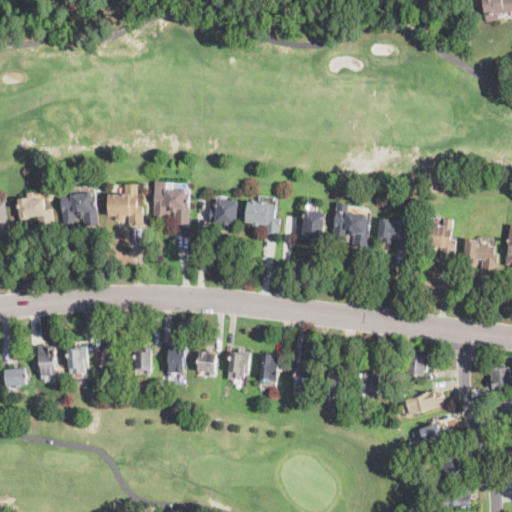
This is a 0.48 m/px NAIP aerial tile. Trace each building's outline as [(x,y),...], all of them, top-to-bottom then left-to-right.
[(511,0),(511,10),(499,11),(500,19),(486,20),(485,13),(482,13),(481,0),(511,0)] [(191,204),(190,211),(190,223),(175,223),(176,210),(168,210),(167,218),(154,217),(154,202),(155,188),(190,189),(191,190),(191,204)] [(97,199),(99,216),(100,224),(86,225),(85,214),(78,215),(78,219),(75,220),(75,223),(65,224),(62,200),(62,196),(97,192),(97,199)] [(137,204),(137,206),(143,206),(143,224),(130,225),(130,214),(125,214),(125,218),(115,218),(115,214),(110,214),(110,194),(110,193),(137,193),(137,204)] [(35,196),(35,199),(45,198),(46,209),(53,208),(55,228),(40,229),(39,216),(21,218),(19,197),(35,196)] [(0,198),(2,198),(2,201),(7,200),(11,229),(10,229),(11,237),(0,238),(0,198)] [(237,205),(237,215),(236,223),(211,222),(211,220),(212,206),(216,206),(217,199),(238,200),(237,205)] [(281,222),(279,236),(264,234),(265,224),(262,223),(261,228),(252,226),(253,222),(246,221),(248,200),(277,204),(276,217),(281,217),(281,222)] [(350,203),(349,205),(347,205),(347,212),(368,214),(367,218),(371,218),(368,247),(354,245),(355,233),(347,232),(346,241),(333,239),(337,202),(350,203)] [(325,216),(324,226),(322,241),(296,238),(298,219),(304,220),(305,210),(325,212),(325,216)] [(412,234),(411,239),(410,254),(395,252),(397,238),(392,238),(391,243),(378,241),(380,222),(380,217),(404,219),(404,225),(413,226),(412,234)] [(453,219),(453,225),(451,239),(457,240),(455,258),(440,256),(441,246),(436,246),(436,250),(427,249),(428,244),(422,244),(423,236),(424,222),(445,225),(445,218),(453,219)] [(498,256),(496,272),(496,274),(481,272),(482,259),(478,259),(477,263),(468,262),(468,257),(463,257),(466,237),(490,240),(490,243),(496,244),(495,253),(498,253),(498,256)] [(185,365),(185,372),(168,371),(170,342),(187,343),(185,365)] [(49,344),(50,346),(56,346),(56,351),(58,350),(60,374),(46,375),(46,379),(42,379),(39,345),(49,344)] [(76,374),(70,374),(69,346),(87,345),(88,345),(89,366),(86,367),(86,373),(76,374)] [(102,372),(101,372),(101,352),(108,351),(108,347),(119,347),(120,372),(102,372)] [(151,362),(151,370),(134,370),(134,347),(151,347),(151,362)] [(249,366),(249,373),(244,372),(244,378),(228,377),(230,349),(251,351),(249,366)] [(216,367),(216,374),(210,374),(210,371),(198,370),(199,352),(217,353),(216,367)] [(428,366),(428,367),(425,367),(424,375),(409,373),(411,352),(427,354),(426,362),(429,362),(428,366)] [(278,374),(277,380),(260,378),(263,354),(272,355),(272,359),(279,360),(278,374)] [(19,366),(19,368),(28,367),(29,384),(8,385),(6,369),(14,369),(14,365),(19,364),(19,366)] [(312,378),(312,386),(294,384),(296,365),(313,366),(312,378)] [(344,387),(343,394),(326,392),(330,365),(347,367),(344,387)] [(511,376),(511,386),(495,389),(492,369),(510,366),(511,376)] [(376,369),(376,374),(380,374),(378,393),(359,392),(361,370),(368,370),(369,367),(377,368),(376,369)] [(260,386),(276,386),(277,378),(260,378),(260,386)] [(409,415),(406,416),(400,400),(402,400),(434,389),(440,406),(409,415)] [(511,416),(506,419),(505,419),(499,402),(511,397),(511,416)] [(440,429),(442,428),(447,440),(426,447),(425,444),(419,446),(413,430),(437,421),(440,429)] [(459,455),(460,457),(462,456),(464,460),(461,461),(464,469),(448,475),(440,455),(456,449),(459,455)] [(442,506),(437,506),(437,490),(445,489),(470,489),(471,505),(442,506)]
